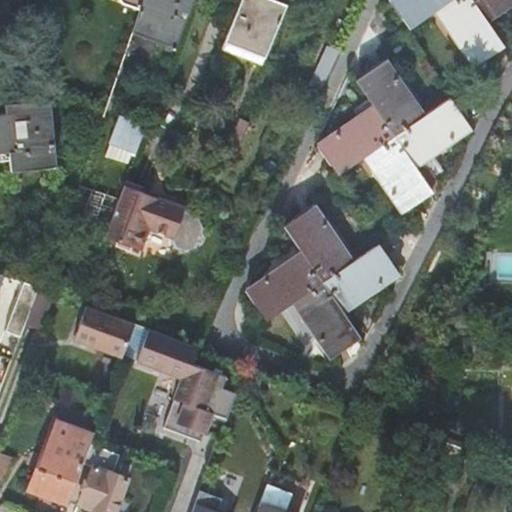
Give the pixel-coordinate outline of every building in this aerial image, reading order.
[(120,0),(121,1),(121,2),(123,3),(139,9),(142,0),(120,0)] [(170,49),(175,51),(194,0),(142,0),(139,9),(132,32),(172,47),(170,49)] [(240,0),(222,50),(262,66),(287,6),(272,0),(240,0)] [(511,0),(391,0),(390,1),(410,31),(436,13),(438,15),(441,14),(464,47),(461,49),(475,69),(505,48),(487,23),(490,21),(487,18),(511,0)] [(490,21),(511,5),(511,0),(487,18),(490,21)] [(438,15),(461,49),(464,47),(441,14),(438,15)] [(314,76),(326,82),(340,51),(328,46),(314,76)] [(339,136),(337,133),(317,148),(339,177),(364,159),(366,161),(369,159),(393,192),(390,195),(404,215),(434,194),(416,168),(418,166),(416,163),(449,140),(451,143),(472,128),(450,98),(425,116),(423,114),(420,116),(396,83),(399,81),(385,61),(355,83),(372,107),(370,109),(372,112),(339,136)] [(308,90),(320,96),(326,82),(314,76),(308,90)] [(423,114),(399,81),(396,83),(420,116),(423,114)] [(0,151),(7,151),(10,172),(55,168),(48,99),(3,103),(4,114),(0,114),(0,151)] [(370,109),(337,133),(339,136),(372,112),(370,109)] [(135,154),(146,126),(121,116),(110,143),(112,144),(107,156),(126,164),(131,152),(135,154)] [(240,118),(225,154),(234,158),(249,122),(240,118)] [(418,166),(451,143),(449,140),(416,163),(418,166)] [(369,159),(366,161),(390,195),(393,192),(369,159)] [(69,214),(109,227),(119,200),(79,185),(69,214)] [(109,227),(104,239),(140,252),(149,230),(151,231),(162,202),(124,188),(119,200),(109,227)] [(151,231),(174,240),(182,217),(185,211),(162,202),(151,231)] [(267,283),(264,279),(245,293),(267,323),(292,305),(293,307),(296,305),(320,339),(317,341),(331,361),(361,340),(344,315),(346,313),(344,310),(377,286),(379,289),(399,275),(377,244),(352,262),(351,261),(348,263),(324,229),(327,227),(313,207),(283,229),(300,253),(298,255),(300,258),(267,283)] [(177,247),(185,250),(196,225),(194,222),(182,217),(174,240),(177,247)] [(196,225),(185,250),(193,247),(199,231),(196,225)] [(351,261),(327,227),(324,229),(348,263),(351,261)] [(298,255),(264,279),(267,283),(300,258),(298,255)] [(38,288),(22,282),(4,331),(20,337),(30,310),(38,288)] [(346,313),(379,289),(377,286),(344,310),(346,313)] [(296,305),(293,307),(317,341),(320,339),(296,305)] [(79,306),(68,340),(119,357),(131,324),(79,306)] [(139,327),(126,363),(174,382),(162,423),(199,435),(204,415),(225,422),(233,392),(218,387),(225,376),(188,364),(194,346),(139,327)] [(30,487),(68,502),(93,436),(55,422),(30,487)] [(443,441),(416,431),(410,447),(437,457),(439,451),(453,456),(456,446),(443,441)] [(488,458),(456,446),(453,456),(482,467),(488,458)] [(511,466),(488,458),(482,467),(511,478),(511,466)] [(92,465),(78,504),(97,511),(96,511),(114,511),(119,498),(121,498),(126,483),(124,482),(126,477),(92,465)] [(266,484),(259,504),(262,505),(263,506),(278,511),(285,511),(292,494),(266,484)] [(255,511),(258,507),(242,500),(237,511),(255,511)]
